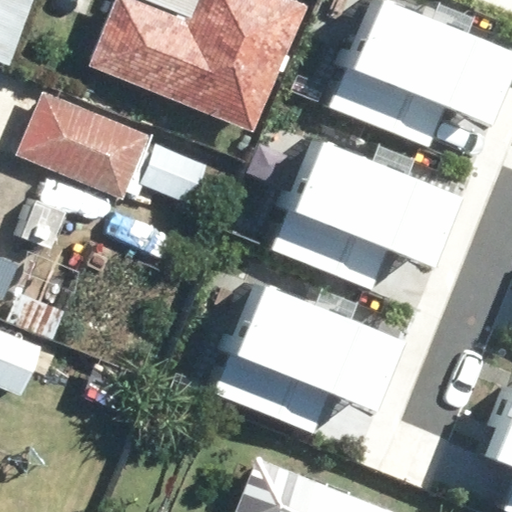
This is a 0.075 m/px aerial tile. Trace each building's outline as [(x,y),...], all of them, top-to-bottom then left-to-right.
[(105,0),(83,58),(252,126),(302,0),(105,0)] [(496,47),(379,0),(351,0),(310,104),(420,148),(439,101),(469,113),(496,47)] [(152,130),(40,85),(13,152),(124,198),(132,178),(190,202),(207,162),(149,138),(152,130)] [(446,182),(300,124),(254,237),(365,281),(383,237),(419,251),(446,182)] [(79,187),(34,167),(19,201),(0,192),(0,259),(3,261),(16,232),(52,248),(79,187)] [(387,315),(246,258),(201,371),(315,417),(329,383),(355,394),(387,315)] [(64,306),(2,279),(0,282),(0,317),(50,339),(64,306)] [(41,341),(0,324),(0,383),(20,391),(41,341)] [(511,365),(504,362),(470,445),(506,459),(493,489),(511,497),(511,365)] [(410,511),(253,450),(228,511),(410,511)]
